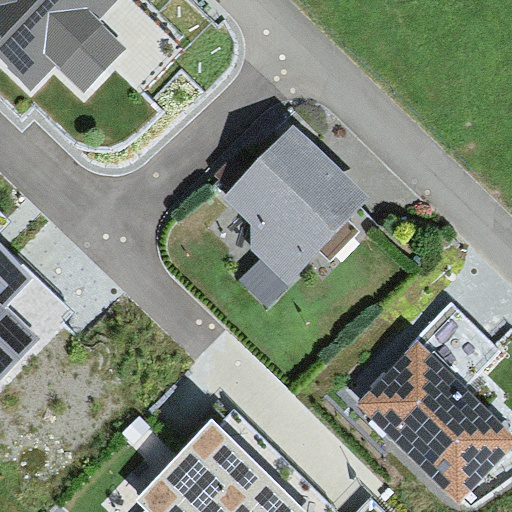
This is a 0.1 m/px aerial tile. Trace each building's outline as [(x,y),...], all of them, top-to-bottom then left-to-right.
[(0,0),(0,62),(40,94),(56,73),(91,100),(131,48),(102,26),(122,0),(0,0)] [(359,209),(284,136),(214,208),(289,280),(359,209)] [(0,392),(70,316),(0,252),(0,392)] [(511,426),(467,385),(502,347),(449,298),(346,409),(458,511),(463,511),(511,459),(511,426)] [(284,511),(210,440),(144,507),(148,511),(284,511)]
